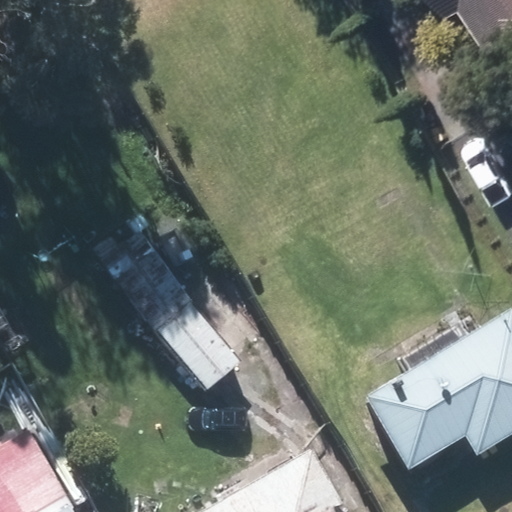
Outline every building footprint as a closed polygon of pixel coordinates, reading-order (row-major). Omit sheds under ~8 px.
[(511,0),(460,0),(465,9),(475,3),(500,46),(511,39),(511,0)] [(195,244),(165,265),(139,228),(99,256),(129,298),(163,347),(137,365),(158,395),(189,373),(213,407),(248,383),(222,346),(252,325),(195,244)] [(511,312),(511,310),(362,398),(405,472),(460,439),(472,460),(511,436),(511,312)] [(69,511),(24,431),(0,444),(0,511),(69,511)] [(344,511),(308,448),(196,511),(344,511)]
